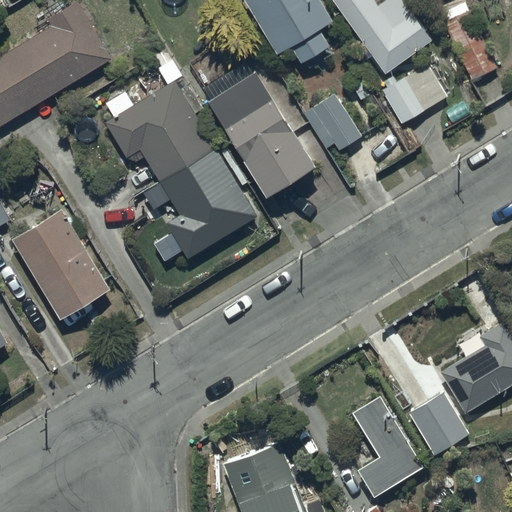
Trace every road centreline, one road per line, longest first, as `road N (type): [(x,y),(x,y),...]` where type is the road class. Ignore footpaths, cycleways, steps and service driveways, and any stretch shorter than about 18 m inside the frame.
road 1 (residential): [(110,411),(511,171)]
road 2 (residential): [(0,478),(110,411)]
